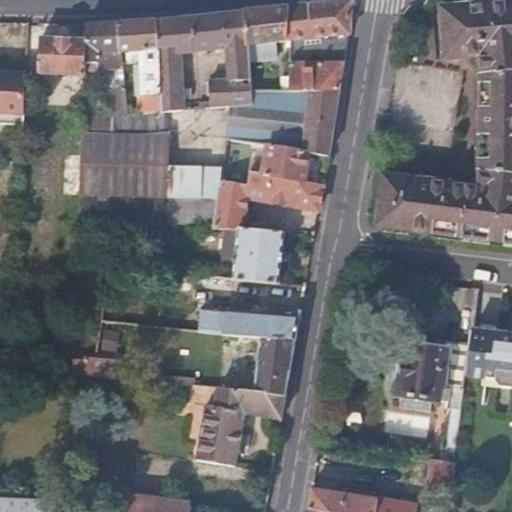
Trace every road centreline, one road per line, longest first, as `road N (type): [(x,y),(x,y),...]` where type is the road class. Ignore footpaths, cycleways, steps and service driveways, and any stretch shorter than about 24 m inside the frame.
road 1 (residential): [(290,511),(336,250)]
road 2 (residential): [(336,250),(377,0)]
road 3 (residential): [(336,250),(511,271)]
road 4 (secondary): [(160,0),(0,3)]
